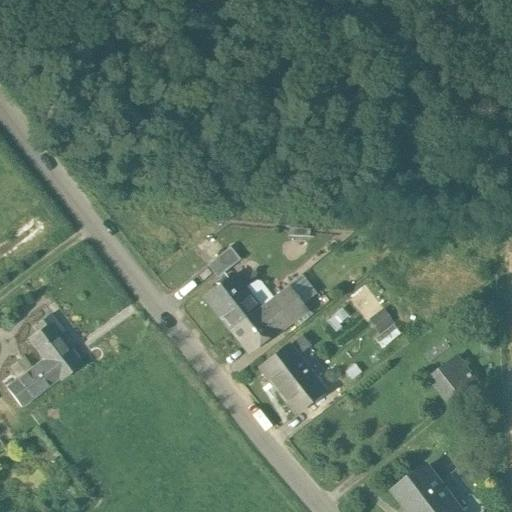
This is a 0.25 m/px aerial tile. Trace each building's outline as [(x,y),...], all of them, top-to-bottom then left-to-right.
[(229,247),(206,266),(212,272),(217,279),(240,260),(229,247)] [(260,306),(233,272),(221,282),(201,298),(227,332),(260,306)] [(260,306),(227,332),(247,357),(281,331),(306,311),(287,286),(260,306)] [(31,328),(35,333),(45,345),(59,334),(61,333),(48,315),(31,328)] [(43,360),(6,388),(21,408),(58,380),(59,382),(82,365),(59,334),(45,345),(35,333),(27,339),(43,360)] [(288,343),(255,368),(272,390),(293,417),(326,391),(288,343)] [(482,389),(457,357),(429,380),(431,379),(455,409),(453,410),(453,411),(482,389)] [(464,511),(427,463),(389,492),(404,511),(464,511)]
